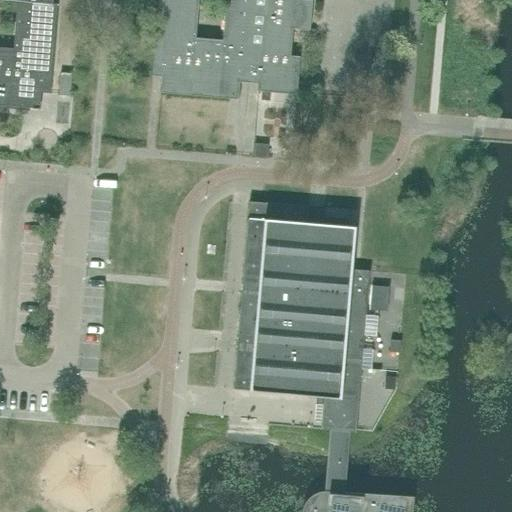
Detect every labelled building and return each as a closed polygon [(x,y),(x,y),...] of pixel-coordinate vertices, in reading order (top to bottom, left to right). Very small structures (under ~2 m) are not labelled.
[(51,72),(57,7),(52,6),(53,0),(0,0),(0,106),(38,110),(40,93),(49,94),(51,72)] [(154,54),(152,76),(153,76),(153,75),(162,76),(160,93),(171,94),(171,93),(228,98),(227,99),(238,100),(241,73),(248,74),(248,79),(257,80),(256,92),(258,92),(258,91),(286,93),(286,94),(297,95),(300,57),(285,56),(288,29),(310,31),(310,30),(308,30),(311,2),(312,2),(312,1),(305,0),(159,0),(155,54),(154,54)] [(69,96),(71,73),(60,72),(58,95),(69,96)] [(255,145),(255,157),(266,157),(267,146),(255,145)] [(332,201),(331,210),(355,211),(355,202),(332,201)] [(368,271),(368,272),(352,271),(355,228),(306,223),(307,207),(308,207),(308,206),(266,203),(249,202),(233,390),(323,397),(321,430),(330,430),(328,456),(325,491),(344,493),(350,432),(356,433),(369,271),(368,271)] [(412,511),(414,497),(344,493),(325,491),(317,493),(310,497),(305,504),(302,511),(301,511),(412,511)]
